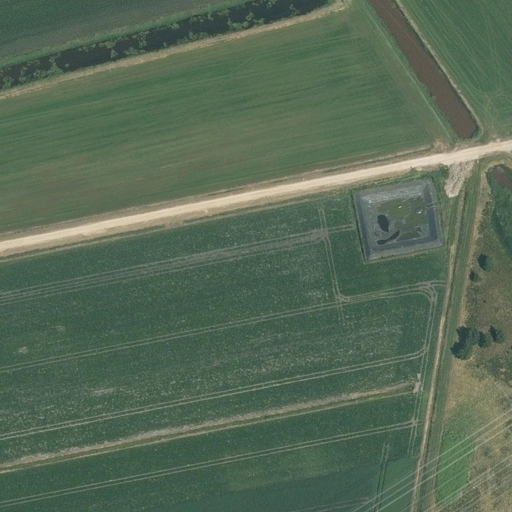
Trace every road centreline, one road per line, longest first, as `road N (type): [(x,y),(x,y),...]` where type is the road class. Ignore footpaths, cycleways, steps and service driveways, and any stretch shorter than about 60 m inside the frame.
road 1 (unclassified): [(511,144),(0,246)]
road 2 (track): [(476,152),(427,511)]
